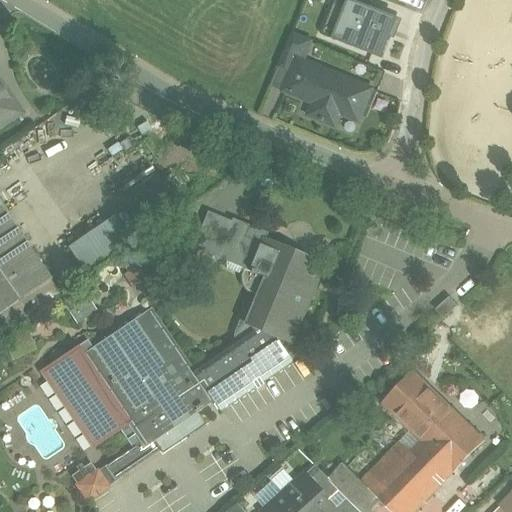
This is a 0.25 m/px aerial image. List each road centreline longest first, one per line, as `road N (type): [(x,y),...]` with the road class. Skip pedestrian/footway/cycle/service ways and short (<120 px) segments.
road 1 (residential): [(17,0),(173,90),(401,187)]
road 2 (residential): [(401,187),(437,0)]
